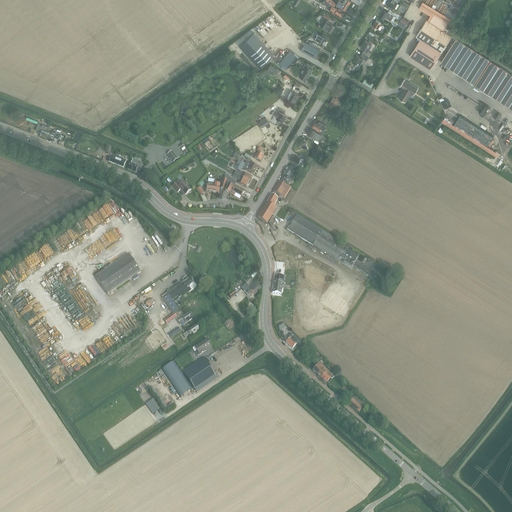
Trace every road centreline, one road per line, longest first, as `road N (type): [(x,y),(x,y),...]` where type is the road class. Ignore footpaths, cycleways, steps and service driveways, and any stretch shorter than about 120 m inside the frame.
road 1 (secondary): [(413,474),(270,343),(262,324),(265,260),(245,230)]
road 2 (secondary): [(239,227),(172,216),(127,180),(0,129)]
road 3 (residential): [(248,202),(325,67)]
road 4 (tertiary): [(257,206),(335,74)]
